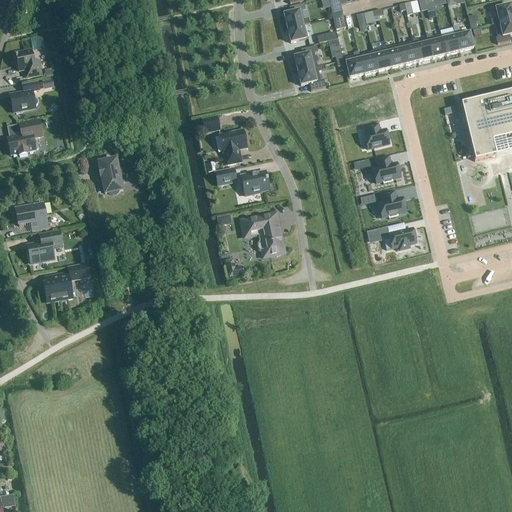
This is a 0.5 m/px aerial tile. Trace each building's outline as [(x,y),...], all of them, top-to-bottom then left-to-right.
[(338,0),(336,0),(328,2),(332,16),(342,13),(338,0)] [(431,0),(428,0),(425,1),(428,12),(429,14),(434,13),(434,11),(433,6),(431,0)] [(410,4),(404,6),(406,12),(407,17),(413,16),(410,4)] [(291,15),(284,17),(287,30),(287,31),(304,27),(310,26),(308,21),(303,22),(301,12),(303,12),(302,6),(290,9),(291,15)] [(497,20),(491,21),(492,27),(495,26),(498,25),(511,21),(511,9),(511,6),(494,10),(497,20)] [(428,12),(426,13),(428,20),(436,18),(434,13),(429,14),(428,12)] [(342,13),(332,16),(336,32),(346,30),(342,13)] [(365,14),(358,15),(362,33),(369,32),(365,14)] [(511,21),(498,25),(502,40),(511,37),(511,21)] [(308,41),(304,27),(287,31),(290,45),(298,43),(308,41)] [(442,31),(444,37),(456,34),(454,28),(442,31)] [(335,34),(317,38),(319,45),(336,41),(335,34)] [(470,34),(456,37),(460,54),(474,51),(470,34)] [(441,36),(427,40),(428,44),(432,61),(446,58),(442,41),(441,36)] [(456,37),(442,41),(446,58),(460,54),(456,37)] [(417,40),(412,41),(413,44),(414,48),(418,64),(432,61),(428,44),(418,47),(417,40)] [(413,44),(399,47),(400,51),(404,68),(418,64),(414,48),(413,44)] [(399,47),(385,50),(386,54),(390,71),(404,68),(400,51),(399,47)] [(302,57),(294,59),(298,73),(317,69),(314,55),(318,54),(316,48),(301,52),(302,57)] [(385,50),(371,53),(372,58),(376,75),(390,71),(386,54),(385,50)] [(33,64),(31,52),(15,55),(16,59),(15,59),(15,62),(16,61),(19,73),(24,72),(26,79),(41,77),(38,63),(33,64)] [(357,57),(344,61),(345,64),(349,81),(362,78),(358,61),(357,57)] [(372,58),(358,61),(362,78),(376,75),(372,58)] [(317,69),(298,73),(301,88),(308,86),(310,93),(325,89),(323,82),(320,83),(318,74),(323,73),(322,68),(317,69)] [(52,81),(42,83),(44,91),(54,89),(52,81)] [(34,100),(32,93),(35,93),(39,92),(38,84),(22,87),(23,94),(10,97),(13,114),(15,114),(16,115),(22,114),(22,113),(36,110),(35,108),(36,108),(38,105),(37,101),(35,100),(34,100)] [(511,138),(511,93),(461,106),(475,163),(496,158),(492,144),(511,138)] [(218,118),(202,121),(205,136),(221,133),(218,118)] [(32,140),(42,138),(38,122),(19,126),(21,138),(7,141),(10,157),(18,156),(19,158),(27,156),(27,154),(35,153),(35,152),(38,151),(36,142),(33,143),(32,140)] [(380,136),(377,126),(364,130),(366,137),(364,137),(367,151),(388,146),(388,144),(389,143),(387,135),(380,136)] [(246,149),(242,133),(234,135),(234,133),(227,134),(227,136),(219,138),(222,154),(223,154),(226,167),(241,164),(238,151),(246,149)] [(392,184),(392,182),(400,180),(399,177),(400,176),(398,168),(397,168),(396,166),(396,165),(395,166),(390,167),(388,159),(375,162),(377,170),(373,171),(376,185),(382,184),(383,186),(392,184)] [(133,174),(130,160),(116,164),(115,162),(99,165),(100,172),(98,172),(99,179),(102,179),(105,195),(108,195),(110,196),(112,197),(116,196),(118,195),(118,193),(122,192),(119,177),(133,174)] [(207,174),(216,172),(214,164),(206,166),(207,174)] [(217,189),(237,185),(234,169),(214,173),(217,189)] [(269,192),(265,174),(251,177),(251,176),(240,178),(245,198),(260,195),(260,193),(269,192)] [(383,205),(378,206),(382,220),(388,219),(388,221),(398,219),(397,216),(405,214),(405,211),(403,203),(402,201),(402,200),(401,200),(396,202),(394,194),(381,197),(383,205)] [(47,230),(43,206),(15,211),(18,228),(30,226),(31,233),(50,230),(50,229),(47,230)] [(232,225),(230,216),(216,219),(218,228),(232,225)] [(277,229),(274,216),(241,223),(244,240),(259,237),(260,244),(259,246),(258,249),(260,252),(262,253),(263,259),(284,255),(283,249),(284,249),(282,241),(281,241),(278,229),(277,229)] [(368,240),(388,235),(387,229),(366,234),(368,240)] [(389,237),(392,251),(399,249),(399,252),(409,250),(408,247),(415,245),(415,242),(416,242),(414,234),(413,234),(412,231),(389,237)] [(30,266),(54,261),(52,250),(61,248),(59,234),(39,237),(40,245),(27,248),(30,266)] [(246,275),(244,266),(237,267),(236,259),(227,260),(229,277),(246,275)] [(68,303),(67,300),(72,300),(69,283),(91,280),(88,266),(67,269),(68,276),(44,280),(45,286),(43,286),(46,304),(59,302),(60,304),(68,303)] [(0,511),(1,511),(2,510),(15,508),(13,496),(0,498),(0,499),(1,505),(0,505),(0,511)]
